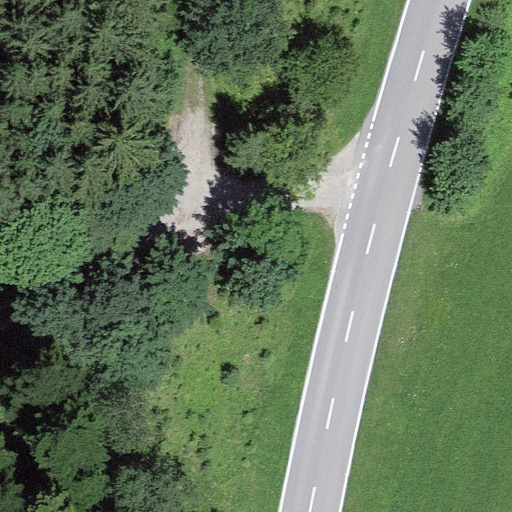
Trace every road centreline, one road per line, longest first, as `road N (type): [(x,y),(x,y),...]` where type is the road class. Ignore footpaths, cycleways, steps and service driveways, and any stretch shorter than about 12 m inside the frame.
road 1 (secondary): [(311,511),(383,185),(438,0)]
road 2 (track): [(383,185),(257,195),(201,210),(0,322)]
